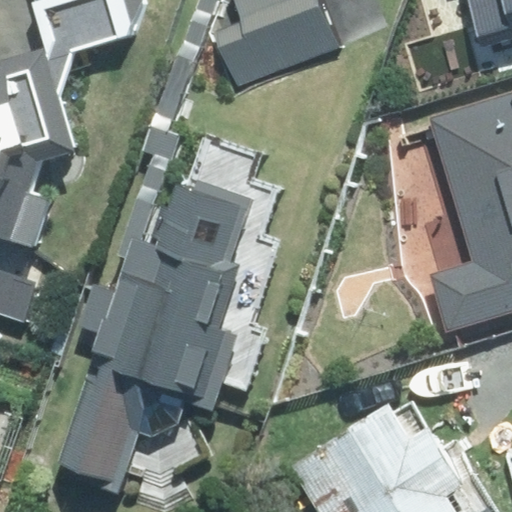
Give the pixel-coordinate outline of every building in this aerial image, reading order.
[(0,224),(49,240),(62,199),(43,193),(53,161),(90,149),(71,85),(81,53),(142,33),(153,1),(152,0),(39,0),(54,50),(0,65),(0,224)] [(236,87),(341,53),(323,0),(239,0),(246,22),(218,30),(236,87)] [(511,0),(477,0),(489,40),(511,32),(511,0)] [(511,93),(440,114),(480,256),(437,268),(454,326),(511,308),(511,93)] [(127,489),(147,429),(159,432),(188,420),(195,395),(224,405),(250,328),(230,322),(251,257),(236,251),(255,194),(190,172),(167,238),(142,230),(62,468),(127,489)] [(476,511),(458,483),(473,473),(438,418),(420,430),(398,395),(297,459),(330,511),(476,511)]
